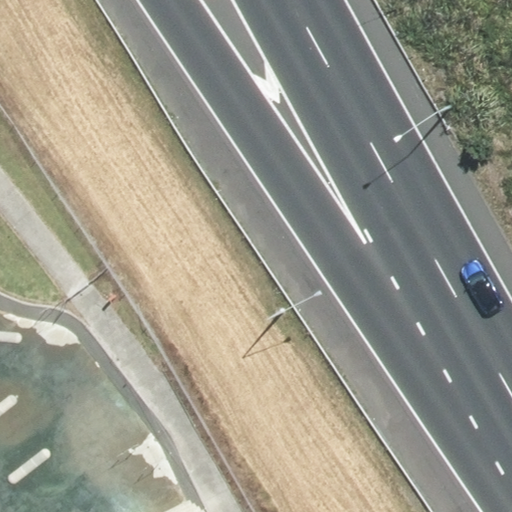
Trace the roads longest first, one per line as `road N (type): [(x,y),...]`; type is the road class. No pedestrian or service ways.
road 1 (motorway): [(511,492),(161,0)]
road 2 (motorway): [(511,383),(301,0)]
